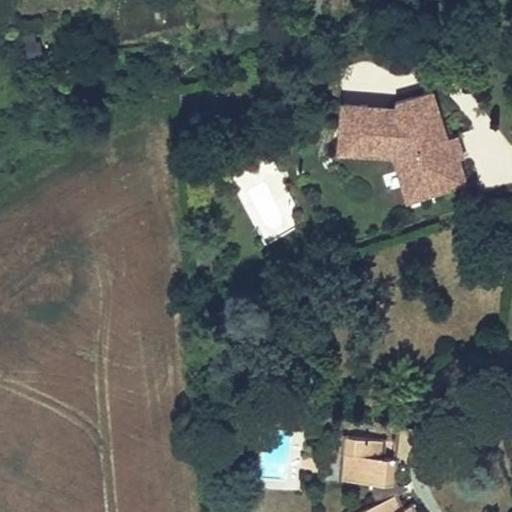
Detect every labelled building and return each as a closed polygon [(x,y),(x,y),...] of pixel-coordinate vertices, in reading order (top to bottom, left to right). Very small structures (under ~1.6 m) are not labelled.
[(414,200),(470,183),(462,155),(466,154),(460,135),(451,137),(436,87),(396,99),(397,103),(343,100),(339,144),(402,149),(408,173),(407,174),(414,200)] [(394,156),(407,202),(414,200),(407,174),(408,173),(402,149),(339,144),(339,152),(394,156)] [(258,488),(300,490),(303,421),(262,419),(258,488)] [(466,448),(435,446),(434,481),(464,483),(466,448)] [(425,458),(386,455),(383,498),(412,500),(413,511),(434,511),(434,481),(425,480),(425,458)]
